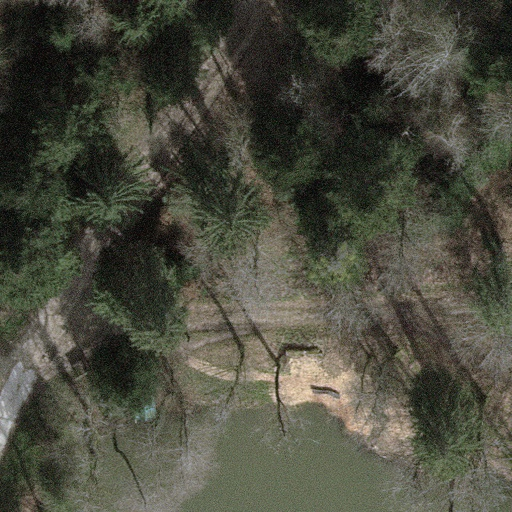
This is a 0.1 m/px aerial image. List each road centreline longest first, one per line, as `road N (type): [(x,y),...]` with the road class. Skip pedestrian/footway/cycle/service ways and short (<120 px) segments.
road 1 (track): [(22,373),(127,327),(218,313),(511,303)]
road 2 (track): [(22,373),(130,213),(238,0)]
